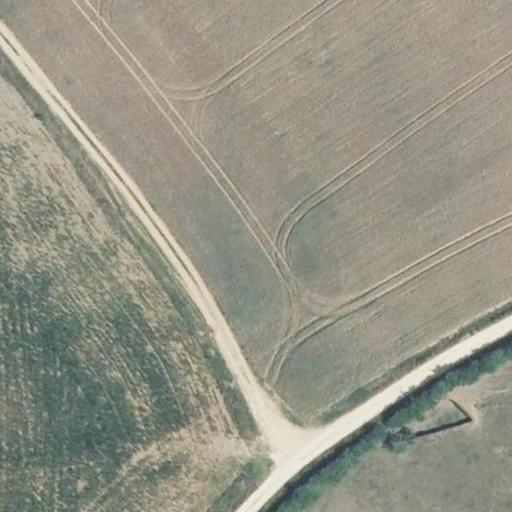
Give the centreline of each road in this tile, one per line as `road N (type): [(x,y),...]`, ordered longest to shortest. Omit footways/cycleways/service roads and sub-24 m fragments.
road 1 (track): [(303,456),(0,32)]
road 2 (track): [(247,511),(342,427),(511,323)]
